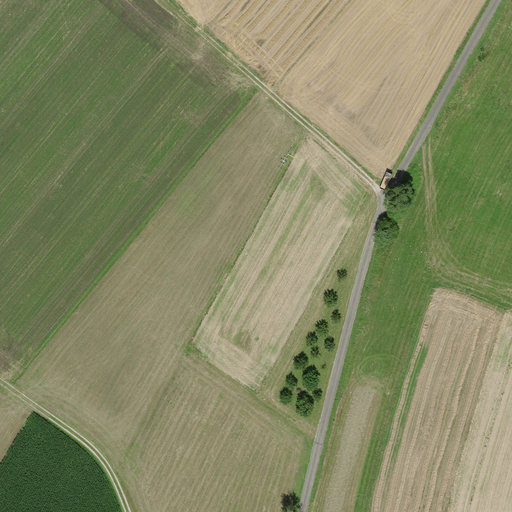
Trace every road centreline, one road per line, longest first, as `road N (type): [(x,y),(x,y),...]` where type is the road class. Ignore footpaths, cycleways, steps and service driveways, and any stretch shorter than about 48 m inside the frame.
road 1 (track): [(303,511),(370,237),(496,0)]
road 2 (track): [(388,200),(164,0)]
road 3 (track): [(126,511),(95,446),(0,379)]
